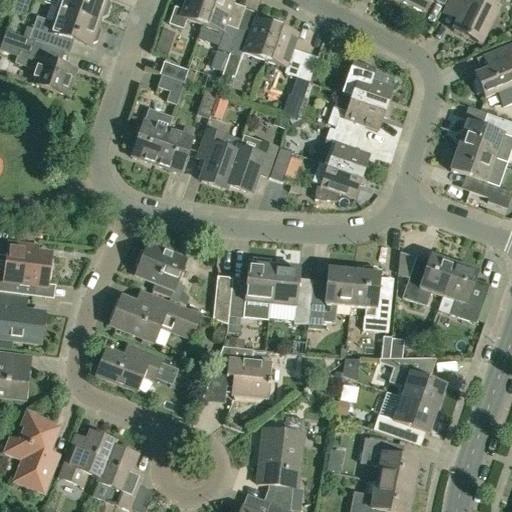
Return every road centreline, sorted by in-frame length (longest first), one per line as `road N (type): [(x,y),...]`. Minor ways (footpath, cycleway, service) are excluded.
road 1 (residential): [(168,443),(150,423),(82,396),(69,368),(114,243),(136,211)]
road 2 (residential): [(136,211),(193,225),(326,235),(378,224),(408,201)]
road 3 (residential): [(304,0),(429,66),(433,94),(405,180),(408,201)]
road 4 (residential): [(136,211),(110,192),(96,152),(147,0)]
road 5 (residential): [(168,443),(196,437),(212,447),(220,473),(209,493),(183,500),(166,491),(156,472),(159,454)]
road 6 (tertiary): [(462,511),(511,346)]
